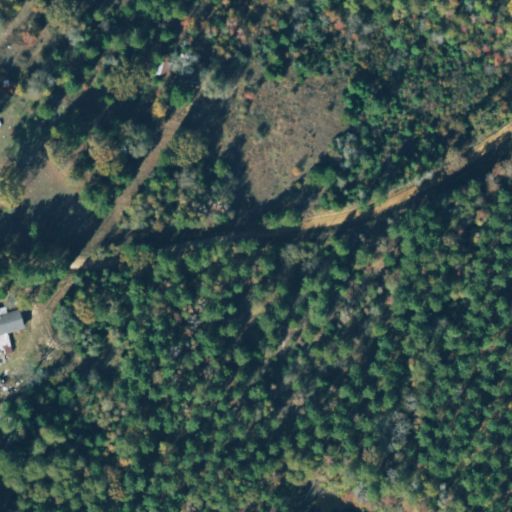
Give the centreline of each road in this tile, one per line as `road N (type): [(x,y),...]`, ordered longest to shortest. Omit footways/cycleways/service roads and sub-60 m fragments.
road 1 (residential): [(0,263),(101,264),(321,221),(395,199),(511,130)]
road 2 (residential): [(511,99),(461,33),(408,0)]
